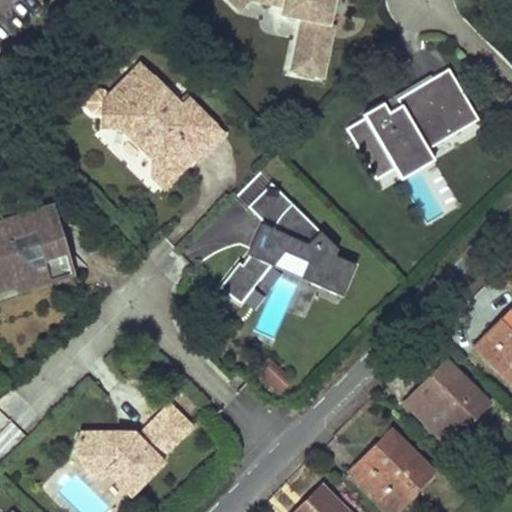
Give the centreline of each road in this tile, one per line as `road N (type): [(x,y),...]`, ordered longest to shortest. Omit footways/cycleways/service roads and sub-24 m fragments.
road 1 (residential): [(226,511),(511,222)]
road 2 (unknown): [(511,83),(420,0)]
